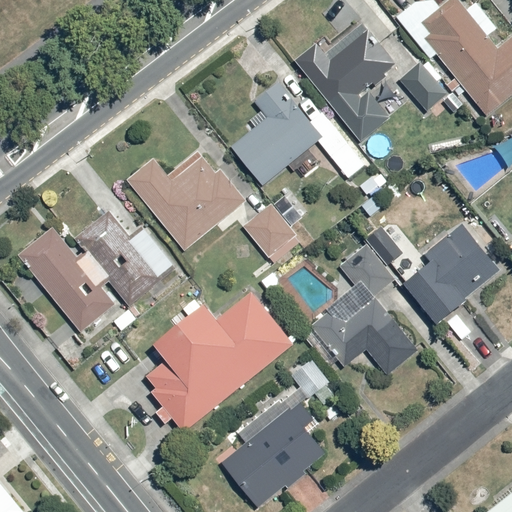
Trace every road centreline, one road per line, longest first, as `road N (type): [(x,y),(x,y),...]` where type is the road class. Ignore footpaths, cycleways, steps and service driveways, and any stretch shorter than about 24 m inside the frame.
road 1 (secondary): [(0,170),(224,0)]
road 2 (tertiary): [(0,359),(125,511)]
road 3 (residential): [(359,511),(511,387)]
